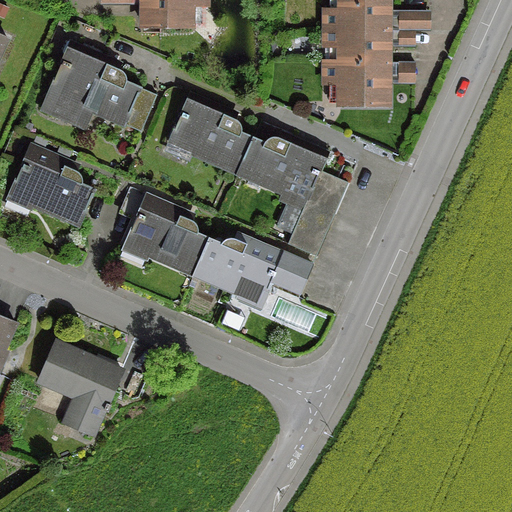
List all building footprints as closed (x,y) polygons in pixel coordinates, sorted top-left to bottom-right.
[(203,6),(203,0),(140,0),(141,26),(188,27),(188,6),(203,6)] [(323,29),(386,29),(385,0),(338,0),(338,9),(323,9),(323,29)] [(421,46),(422,32),(437,32),(438,11),(400,10),(399,45),(421,46)] [(323,62),(385,62),(386,29),(323,29),(323,47),(338,47),(338,61),(323,61),(323,62)] [(139,132),(154,95),(124,82),(123,76),(121,72),(105,64),(108,59),(75,45),(67,63),(60,60),(41,106),(69,118),(75,105),(139,132)] [(338,105),(385,105),(385,62),(323,62),(323,84),(338,84),(338,105)] [(421,85),(422,63),(400,62),(400,84),(421,85)] [(180,111),(166,144),(235,173),(250,138),(239,132),(239,126),(235,121),(222,115),(225,109),(195,96),(187,114),(180,111)] [(297,216),(303,203),(332,215),(345,183),(311,168),(319,149),(289,136),(286,142),(273,137),(270,137),(267,138),(264,140),(262,143),(250,138),(235,173),(289,196),(276,225),(291,231),(297,216)] [(29,144),(7,195),(77,225),(92,189),(80,184),(80,178),(78,173),(75,171),(63,166),(66,160),(29,144)] [(136,213),(123,245),(191,274),(207,239),(195,234),(196,230),(195,227),(192,222),(179,216),(181,210),(127,187),(119,206),(136,213)] [(303,203),(297,216),(326,229),(332,215),(303,203)] [(291,231),(286,244),(314,256),(326,229),(297,216),(291,231)] [(218,244),(207,239),(191,274),(260,304),(268,286),(296,297),(310,265),(245,237),(243,243),(231,238),(227,238),(222,239),(218,244)] [(0,361),(0,353),(13,323),(0,317),(0,363),(1,362),(0,361)] [(92,362),(93,359),(54,342),(37,381),(78,399),(70,418),(92,428),(89,435),(91,435),(102,410),(105,411),(108,405),(105,404),(119,370),(105,364),(103,367),(92,362)]
